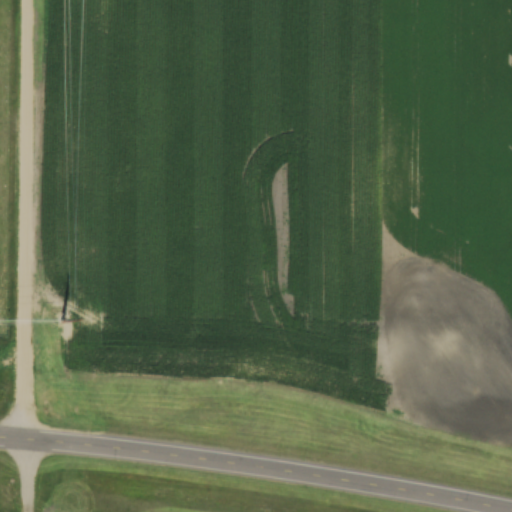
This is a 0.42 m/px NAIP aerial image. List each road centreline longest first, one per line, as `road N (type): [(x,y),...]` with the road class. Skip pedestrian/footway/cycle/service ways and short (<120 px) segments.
road 1 (secondary): [(0,441),(511,511)]
road 2 (track): [(27,511),(31,0)]
